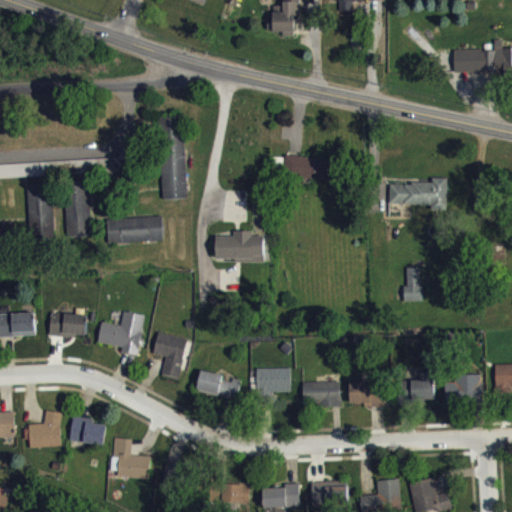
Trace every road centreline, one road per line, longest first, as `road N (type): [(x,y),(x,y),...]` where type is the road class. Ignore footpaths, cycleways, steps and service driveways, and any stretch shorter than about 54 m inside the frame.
road 1 (secondary): [(8,0),(230,71),(511,131)]
road 2 (residential): [(0,376),(86,374),(238,446),(487,440)]
road 3 (residential): [(0,90),(230,71)]
road 4 (residential): [(0,153),(108,150),(127,131),(127,84)]
